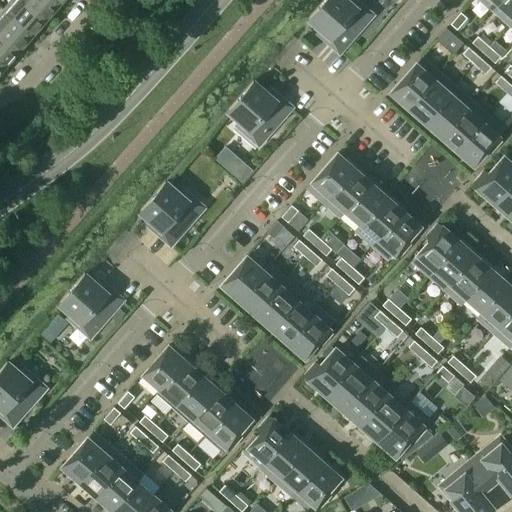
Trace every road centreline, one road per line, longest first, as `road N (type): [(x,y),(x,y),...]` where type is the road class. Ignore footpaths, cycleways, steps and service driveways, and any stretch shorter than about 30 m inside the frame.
road 1 (residential): [(9,471),(422,0)]
road 2 (tertiary): [(0,203),(114,112),(214,0)]
road 3 (residential): [(102,0),(23,91),(0,103)]
